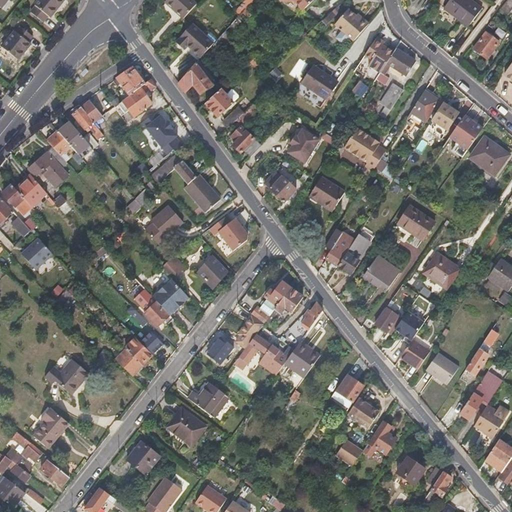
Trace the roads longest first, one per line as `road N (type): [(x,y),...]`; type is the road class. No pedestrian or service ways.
road 1 (residential): [(278,238),(500,511)]
road 2 (residential): [(61,511),(278,238)]
road 3 (residential): [(142,51),(278,238)]
road 4 (residential): [(511,120),(395,18),(390,0)]
road 5 (tertiary): [(113,12),(2,132)]
road 6 (residential): [(2,132),(142,51)]
